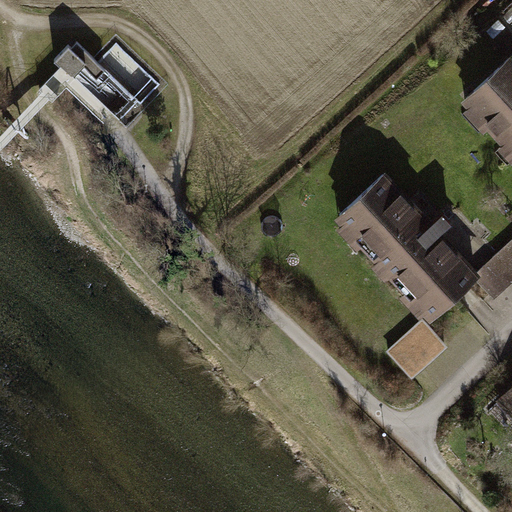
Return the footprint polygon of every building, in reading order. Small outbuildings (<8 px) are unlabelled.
[(69,44),(55,59),(72,75),(83,63),(98,77),(106,68),(94,57),(78,41),(72,47),(69,44)] [(511,59),(510,57),(467,98),(511,146),(511,59)] [(384,174),(340,214),(433,314),(476,275),(493,293),(502,283),(485,265),(475,273),(438,233),(451,221),(443,212),(430,224),(384,174)] [(502,283),(511,274),(511,252),(506,246),(485,265),(502,283)] [(445,342),(424,319),(389,351),(410,374),(445,342)]
